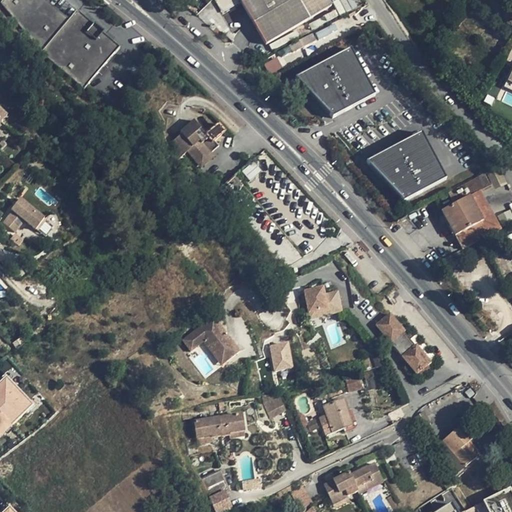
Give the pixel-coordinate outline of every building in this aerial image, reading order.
[(68,21),(43,0),(2,0),(43,53),(68,21)] [(232,0),(215,0),(222,12),(235,4),(232,0)] [(309,20),(297,0),(247,0),(241,4),(266,45),(309,20)] [(119,47),(76,11),(68,21),(43,53),(87,87),(119,47)] [(312,34),(289,46),(293,53),(316,42),(312,34)] [(333,118),(376,96),(351,49),(295,78),(333,118)] [(269,73),(282,68),(278,57),(265,62),(269,73)] [(181,134),(169,145),(180,158),(188,151),(198,164),(210,153),(206,148),(214,141),(225,132),(218,124),(206,135),(201,129),(194,121),(180,133),(181,134)] [(404,202),(447,179),(422,133),(367,162),(404,202)] [(214,141),(206,148),(210,153),(219,146),(214,141)] [(210,153),(198,164),(201,168),(214,157),(210,153)] [(254,163),(243,172),(250,180),(260,171),(254,163)] [(487,174),(490,184),(496,182),(493,172),(487,174)] [(454,205),(442,212),(462,250),(501,229),(480,191),(490,186),(484,174),(448,193),(454,205)] [(36,230),(44,220),(20,200),(11,210),(13,212),(4,223),(14,232),(24,221),(36,230)] [(323,289),(304,293),(309,314),(327,310),(326,307),(340,304),(338,293),(324,296),(323,289)] [(402,334),(404,332),(390,315),(376,326),(391,344),(402,334)] [(239,353),(214,318),(183,341),(191,352),(208,339),(226,363),(239,353)] [(391,344),(402,357),(414,348),(402,334),(391,344)] [(226,363),(208,339),(204,343),(221,366),(226,363)] [(273,371),(293,368),(289,341),(269,344),(273,371)] [(430,363),(416,346),(414,348),(402,357),(417,375),(430,363)] [(361,390),(358,376),(345,379),(349,393),(361,390)] [(0,437),(32,407),(6,380),(0,385),(0,437)] [(263,402),(265,406),(280,399),(278,395),(263,396),(263,402)] [(285,412),(280,399),(265,406),(270,419),(285,412)] [(353,427),(344,401),(323,407),(326,416),(330,427),(323,429),(326,435),(353,427)] [(307,424),(303,414),(300,412),(300,411),(299,409),(294,411),(294,412),(295,413),(295,414),(296,415),(296,416),(298,420),(298,422),(301,428),(303,427),(308,425),(307,424)] [(430,422),(424,412),(415,417),(421,428),(430,422)] [(241,415),(195,422),(197,439),(212,437),(212,438),(229,436),(229,434),(244,432),(241,415)] [(330,427),(326,416),(320,419),(323,429),(330,427)] [(317,428),(314,421),(307,424),(308,425),(310,431),(317,428)] [(467,444),(469,442),(473,438),(462,424),(443,441),(465,467),(478,457),(467,444)] [(212,437),(197,439),(198,445),(213,443),(212,438),(212,437)] [(443,441),(434,448),(444,460),(456,475),(465,467),(443,441)] [(480,455),(469,442),(467,444),(478,457),(480,455)] [(230,456),(229,449),(224,449),(225,456),(225,457),(225,458),(227,459),(227,458),(230,460),(231,460),(232,460),(233,459),(233,458),(233,456),(230,456)] [(427,463),(421,452),(407,459),(413,470),(427,463)] [(456,475),(444,460),(441,463),(452,478),(456,475)] [(374,465),(350,476),(358,492),(359,495),(368,491),(364,485),(380,477),(374,465)] [(220,471),(202,479),(215,511),(233,511),(222,485),(225,483),(220,471)] [(326,485),(323,486),(330,499),(344,492),(347,497),(358,492),(350,476),(349,474),(335,481),(326,485)] [(333,476),(324,480),(326,485),(335,481),(333,476)] [(380,477),(364,485),(368,491),(383,483),(380,477)] [(511,511),(511,487),(461,511),(455,511),(451,504),(439,511),(511,511)] [(311,504),(302,488),(292,494),(301,510),(311,504)] [(344,492),(330,499),(332,504),(347,497),(344,492)]
